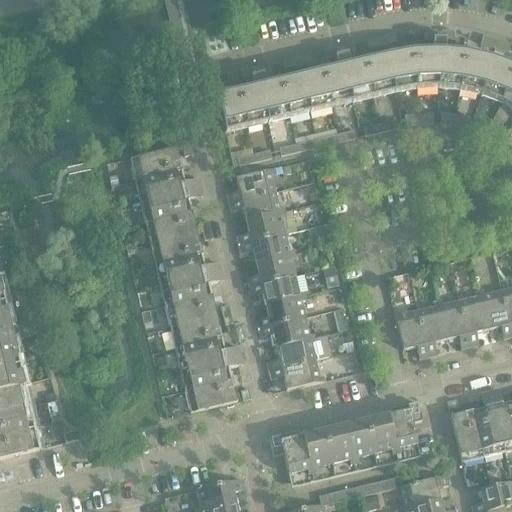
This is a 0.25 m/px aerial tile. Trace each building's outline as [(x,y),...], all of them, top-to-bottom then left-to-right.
[(432,54),(411,55),(415,91),(437,90),(438,33),(424,32),(424,42),(432,42),(432,54)] [(464,56),(444,54),(444,42),(453,43),(453,33),(438,33),(437,90),(458,92),(464,56)] [(394,36),(380,39),(382,48),(396,45),(394,36)] [(479,47),(493,51),(496,42),(482,38),(479,47)] [(380,39),(365,42),(368,51),(382,48),(380,39)] [(510,46),(496,42),(493,51),(507,55),(510,46)] [(349,68),(346,57),(354,55),(352,46),(338,49),(351,105),(372,100),(364,64),(349,68)] [(336,71),(321,74),(330,110),(351,105),(338,49),(323,52),(326,62),(334,60),(336,71)] [(411,55),(385,59),(394,95),(415,91),(411,55)] [(310,56),(296,59),(298,68),(312,65),(310,56)] [(464,56),(458,92),(480,97),(490,62),(464,56)] [(296,59),(282,62),(284,71),(298,68),(296,59)] [(385,59),(364,64),(372,100),(394,95),(385,59)] [(511,77),(511,70),(490,62),(480,97),(500,105),(511,77)] [(264,88),(262,77),(270,75),(268,66),(253,69),(266,125),(288,120),(279,84),(264,88)] [(253,69),(239,72),(242,82),(250,80),(252,91),(237,94),(245,130),(266,125),(253,69)] [(321,74),(300,79),(309,115),(330,110),(321,74)] [(213,88),(228,85),(226,76),(211,79),(213,88)] [(511,77),(500,105),(511,111),(511,77)] [(300,79),(279,84),(288,120),(309,115),(300,79)] [(237,94),(215,99),(224,135),(245,130),(237,94)] [(432,115),(418,117),(419,127),(432,126),(432,115)] [(440,115),(440,126),(453,128),(454,118),(440,115)] [(418,117),(403,118),(406,128),(419,127),(418,117)] [(469,120),(454,118),(453,128),(466,130),(469,120)] [(473,132),(485,138),(489,128),(476,122),(473,132)] [(395,123),(378,127),(380,135),(397,131),(395,123)] [(378,127),(362,131),(364,139),(380,135),(378,127)] [(489,128),(485,138),(497,143),(503,134),(489,128)] [(353,133),(336,137),(338,145),(355,141),(353,133)] [(336,137),(320,141),(322,149),(338,145),(336,137)] [(503,147),(511,154),(511,140),(509,138),(503,147)] [(311,143),(294,147),(296,155),(313,151),(311,143)] [(184,159),(192,157),(190,147),(182,149),(184,159)] [(294,147),(278,151),(280,159),(296,155),(294,147)] [(129,162),(134,183),(181,172),(176,151),(129,162)] [(269,153),(252,157),(254,165),(271,161),(269,153)] [(252,157),(236,161),(238,169),(254,165),(252,157)] [(134,183),(139,204),(200,190),(198,182),(184,185),(181,172),(134,183)] [(270,178),(274,177),(273,172),(235,181),(238,195),(226,197),(228,206),(274,195),(270,178)] [(200,190),(139,204),(144,225),(191,214),(188,203),(202,199),(200,190)] [(274,195),(228,206),(230,215),(242,212),(245,224),(284,215),(283,211),(278,212),(274,195)] [(0,216),(0,232),(14,228),(9,214),(0,216)] [(144,225),(149,247),(196,236),(191,214),(144,225)] [(245,224),(248,237),(236,239),(238,248),(284,237),(280,220),(285,219),(284,215),(245,224)] [(200,226),(202,235),(210,233),(208,224),(200,226)] [(323,230),(310,233),(313,243),(326,240),(323,230)] [(210,233),(202,235),(204,244),(212,242),(210,233)] [(149,247),(154,268),(201,257),(196,236),(149,247)] [(284,237),(238,248),(240,257),(252,254),(255,266),(293,257),(293,253),(288,254),(284,237)] [(154,268),(159,289),(220,275),(218,266),(204,269),(201,257),(154,268)] [(290,263),(295,261),(293,257),(255,266),(258,279),(246,281),(248,291),(294,279),(290,263)] [(332,270),(323,272),(328,290),(337,288),(332,270)] [(220,275),(159,289),(164,310),(211,299),(208,287),(222,283),(220,275)] [(294,279),(248,291),(250,299),(262,296),(265,309),(303,299),(303,295),(298,296),(294,279)] [(0,461),(39,452),(0,287),(0,461)] [(511,339),(511,291),(500,295),(511,340),(511,339)] [(482,294),(478,295),(487,333),(499,330),(502,342),(511,340),(500,295),(483,299),(482,294)] [(475,300),(458,305),(469,350),(478,348),(475,336),(487,333),(478,295),(474,296),(475,300)] [(164,310),(169,332),(216,320),(211,299),(164,310)] [(303,299),(265,309),(268,321),(256,323),(258,333),(304,321),(300,305),(305,303),(303,299)] [(469,350),(458,305),(441,309),(440,304),(436,305),(445,343),(457,340),(460,352),(469,350)] [(432,306),(433,311),(416,315),(427,360),(436,358),(433,346),(445,343),(436,305),(432,306)] [(220,310),(222,319),(230,317),(228,308),(220,310)] [(148,314),(141,316),(143,326),(151,325),(148,314)] [(398,314),(393,315),(402,354),(415,350),(418,362),(427,360),(416,315),(399,319),(398,314)] [(230,317),(222,319),(224,328),(232,326),(230,317)] [(216,320),(169,332),(174,353),(221,342),(216,320)] [(304,321),(258,333),(260,341),(272,338),(275,351),(313,341),(313,337),(308,338),(304,321)] [(275,351),(278,363),(266,365),(268,374),(314,363),(310,347),(314,345),(313,341),(275,351)] [(221,342),(174,353),(179,374),(240,359),(238,350),(224,353),(221,342)] [(228,371),(242,367),(240,359),(179,374),(184,395),(231,384),(228,371)] [(314,363),(268,374),(270,383),(282,380),(285,394),(324,384),(323,379),(318,380),(314,363)] [(236,405),(231,384),(184,395),(189,416),(236,405)] [(248,392),(240,394),(242,404),(250,402),(248,392)] [(498,392),(489,395),(503,455),(511,453),(511,403),(501,406),(498,392)] [(480,397),(484,411),(471,414),(482,461),(503,455),(489,395),(480,397)] [(53,396),(44,398),(45,405),(54,402),(53,396)] [(456,402),(446,405),(448,413),(458,411),(456,402)] [(411,426),(421,424),(417,406),(385,414),(397,465),(419,460),(418,455),(411,426)] [(57,414),(49,416),(51,425),(59,423),(57,414)] [(385,414),(364,419),(376,470),(397,465),(385,414)] [(471,414),(449,419),(460,466),(482,461),(471,414)] [(364,419),(342,424),(355,475),(376,470),(364,419)] [(342,424),(321,429),(333,481),(355,475),(342,424)] [(321,429),(299,434),(312,486),(333,481),(321,429)] [(78,433),(62,436),(65,446),(80,442),(78,433)] [(269,441),(268,441),(272,459),(282,457),(290,491),(312,486),(299,434),(269,442),(269,441)] [(498,471),(485,474),(487,485),(500,482),(498,471)] [(400,490),(404,508),(400,509),(400,511),(403,511),(439,503),(436,491),(448,488),(445,479),(400,490)] [(400,490),(398,480),(385,483),(387,493),(400,490)] [(232,495),(244,492),(241,483),(196,493),(200,511),(198,511),(215,511),(235,507),(232,495)] [(385,483),(371,486),(374,496),(387,493),(385,483)] [(483,506),(471,509),(471,511),(496,511),(511,508),(511,485),(479,493),(483,506)] [(371,486),(358,489),(360,500),(374,496),(371,486)] [(358,489),(345,493),(347,503),(360,500),(358,489)] [(345,493),(331,496),(334,506),(347,503),(345,493)] [(331,496),(318,499),(320,509),(321,509),(334,506),(331,496)] [(168,500),(170,511),(182,511),(179,498),(168,500)] [(373,499),(363,501),(365,511),(371,511),(376,511),(373,499)] [(440,511),(439,503),(403,511),(440,511)]
